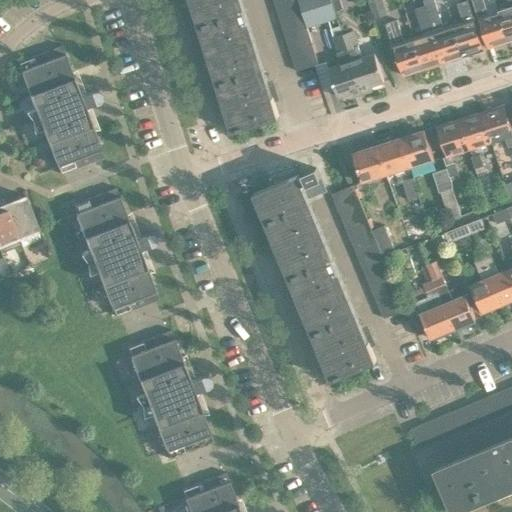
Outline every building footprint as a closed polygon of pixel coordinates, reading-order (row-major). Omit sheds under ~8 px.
[(263,87),(235,0),(190,0),(232,130),(278,115),(272,97),(275,96),(272,85),(263,87)] [(277,11),(299,4),(297,0),(280,0),(274,2),(277,11)] [(297,0),(299,4),(301,12),(304,21),(306,26),(337,16),(335,11),(332,3),(331,0),(297,0)] [(331,0),(332,3),(335,11),(342,9),(339,0),(331,0)] [(385,13),(381,0),(366,0),(372,17),(385,13)] [(483,49),(466,0),(464,0),(457,3),(463,21),(452,24),(463,56),(483,49)] [(472,0),(487,48),(508,41),(498,11),(487,14),(482,0),(472,0)] [(508,41),(511,39),(511,0),(507,0),(509,7),(498,11),(508,41)] [(443,62),(463,56),(452,24),(444,27),(435,1),(424,5),(443,62)] [(279,19),(301,12),(299,4),(277,11),(279,19)] [(423,69),(443,62),(424,5),(415,8),(423,34),(413,37),(423,69)] [(282,28),(304,21),(301,12),(279,19),(282,28)] [(409,14),(400,17),(406,39),(415,36),(409,14)] [(423,69),(413,37),(403,40),(396,19),(384,23),(391,45),(393,45),(403,75),(423,69)] [(285,36),(307,29),(304,21),(282,28),(285,36)] [(330,28),(333,37),(340,35),(342,34),(339,25),(330,28)] [(287,45),(309,38),(307,29),(285,36),(287,45)] [(374,53),(362,57),(358,45),(354,30),(342,34),(347,49),(351,60),(360,89),(384,81),(374,53)] [(347,49),(342,34),(340,35),(333,37),(332,37),(337,52),(347,49)] [(290,53),(312,46),(309,38),(287,45),(290,53)] [(61,45),(21,60),(17,62),(60,173),(104,157),(85,106),(96,103),(98,103),(99,102),(100,100),(101,99),(101,98),(101,97),(101,96),(101,95),(101,94),(100,93),(99,92),(98,91),(97,91),(96,90),(94,90),(93,90),(92,90),(90,91),(80,95),(61,45)] [(293,62),(315,55),(312,46),(290,53),(293,62)] [(315,55),(293,62),(296,71),(318,64),(315,55)] [(360,89),(351,60),(328,68),(337,96),(360,89)] [(511,130),(504,104),(481,111),(491,142),(504,137),(507,146),(511,145),(511,130)] [(481,111),(459,118),(468,149),(491,142),(481,111)] [(443,157),(445,165),(446,168),(449,177),(450,176),(458,173),(454,162),(452,154),(468,149),(459,118),(436,126),(446,156),(443,157)] [(424,129),(400,137),(409,166),(433,158),(424,129)] [(400,137),(376,145),(386,173),(409,166),(400,137)] [(386,173),(376,145),(352,152),(362,181),(386,173)] [(480,154),(471,156),(475,168),(477,174),(486,171),(480,154)] [(449,177),(446,168),(432,172),(439,192),(440,192),(449,218),(461,215),(452,188),(451,181),(450,176),(449,177)] [(331,379),(366,364),(376,360),(368,342),(371,340),(366,330),(358,333),(302,197),(310,194),(306,184),(303,185),(298,174),(254,192),(331,379)] [(420,196),(414,177),(402,181),(408,200),(420,196)] [(352,184),(331,193),(335,202),(356,193),(352,184)] [(116,187),(72,204),(115,316),(159,299),(140,248),(151,245),(152,245),(153,244),(155,242),(155,241),(155,240),(156,239),(156,238),(156,237),(155,236),(155,235),(154,234),(153,234),(153,233),(152,233),(151,232),(149,232),(148,232),(147,232),(146,233),(145,233),(135,237),(116,187)] [(338,211),(360,202),(356,193),(335,202),(338,211)] [(26,195),(5,203),(17,237),(38,229),(26,195)] [(342,220),(363,211),(360,202),(338,211),(342,220)] [(0,205),(0,243),(17,237),(5,203),(0,205)] [(509,218),(505,208),(492,213),(497,223),(509,218)] [(346,229),(367,220),(363,211),(342,220),(346,229)] [(467,223),(471,233),(485,228),(481,218),(467,223)] [(350,238),(371,229),(367,220),(346,229),(350,238)] [(471,233),(467,223),(444,232),(448,242),(471,233)] [(373,229),(382,252),(394,247),(384,225),(373,229)] [(353,247),(375,238),(371,229),(350,238),(353,247)] [(357,256),(378,247),(375,238),(353,247),(357,256)] [(361,265),(382,256),(378,247),(357,256),(361,265)] [(481,257),(500,303),(511,298),(511,277),(508,268),(497,273),(489,254),(481,257)] [(365,273),(386,264),(382,256),(361,265),(365,273)] [(500,303),(481,257),(474,261),(482,280),(470,284),(481,311),(500,303)] [(368,282),(390,273),(386,264),(365,273),(368,282)] [(416,334),(427,330),(430,337),(452,328),(442,304),(429,274),(427,267),(421,269),(426,282),(422,284),(428,297),(433,308),(421,313),(418,308),(407,312),(416,334)] [(439,270),(430,274),(429,274),(442,304),(452,328),(475,318),(465,294),(452,299),(448,288),(447,288),(439,270)] [(372,291),(393,282),(390,273),(368,282),(372,291)] [(376,300),(397,291),(393,282),(372,291),(376,300)] [(380,309),(401,300),(397,291),(376,300),(380,309)] [(401,300),(380,309),(383,318),(405,309),(401,300)] [(126,346),(128,353),(169,458),(213,441),(194,391),(205,388),(207,387),(208,386),(209,386),(209,385),(210,384),(210,383),(210,382),(210,381),(210,380),(210,379),(209,378),(209,377),(208,376),(207,375),(206,375),(205,375),(204,374),(203,374),(201,375),(199,376),(189,379),(170,329),(126,346)] [(496,392),(504,412),(511,408),(511,403),(506,388),(496,392)] [(486,396),(495,416),(504,412),(496,392),(486,396)] [(477,400),(485,420),(495,416),(486,396),(477,400)] [(467,404),(476,424),(485,420),(477,400),(467,404)] [(458,408),(466,428),(476,424),(467,404),(458,408)] [(448,412),(457,432),(466,428),(458,408),(448,412)] [(439,416),(447,436),(457,432),(448,412),(439,416)] [(429,420),(438,440),(447,436),(439,416),(429,420)] [(420,424),(428,444),(438,440),(429,420),(420,424)] [(410,428),(418,448),(428,444),(420,424),(410,428)] [(452,511),(454,511),(511,487),(511,441),(436,473),(452,511)] [(189,511),(240,511),(225,471),(180,488),(189,511)]
